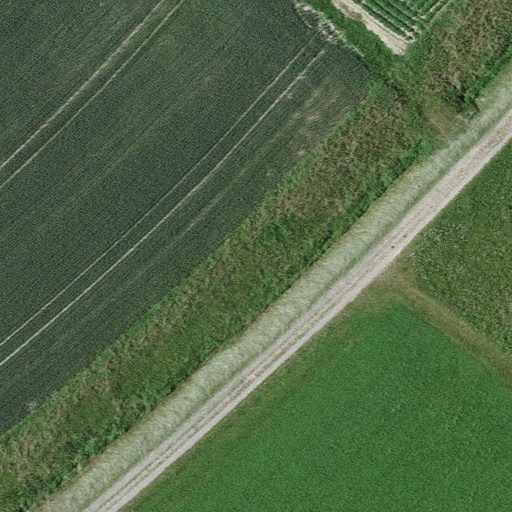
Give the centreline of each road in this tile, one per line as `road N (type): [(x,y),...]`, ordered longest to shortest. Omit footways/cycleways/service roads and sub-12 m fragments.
road 1 (track): [(85,511),(511,107)]
road 2 (track): [(487,132),(335,0)]
